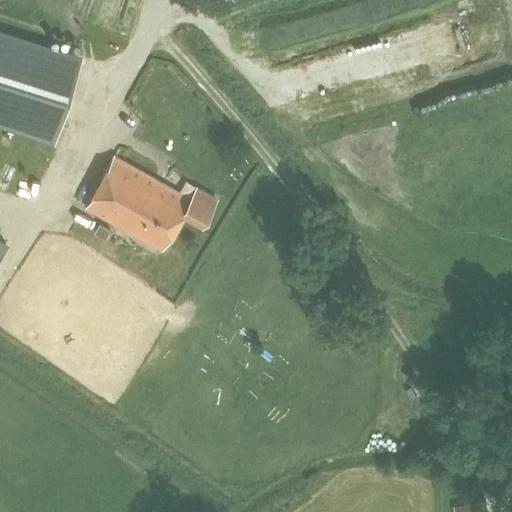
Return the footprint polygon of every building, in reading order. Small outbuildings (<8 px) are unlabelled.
[(0,0),(0,24),(4,13),(8,14),(11,0),(0,0)] [(90,0),(23,0),(23,5),(44,11),(40,26),(35,25),(31,39),(44,43),(51,16),(58,18),(62,4),(73,7),(74,3),(89,7),(90,0)] [(60,52),(0,32),(0,121),(34,132),(54,138),(79,58),(60,52)] [(0,142),(0,174),(48,189),(57,160),(0,142)] [(189,198),(113,155),(85,205),(161,248),(181,213),(201,224),(215,198),(196,187),(189,198)] [(468,511),(466,502),(456,504),(458,511),(468,511)]
